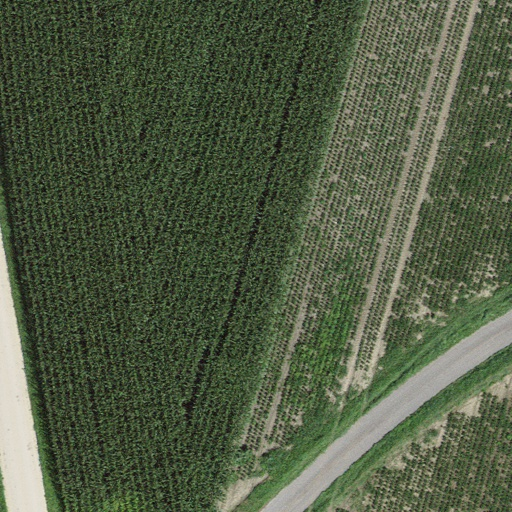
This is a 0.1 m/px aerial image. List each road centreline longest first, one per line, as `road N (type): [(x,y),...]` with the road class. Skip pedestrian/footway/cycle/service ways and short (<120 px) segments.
road 1 (track): [(284,511),(328,463),(448,368),(511,332)]
road 2 (track): [(33,511),(0,322)]
